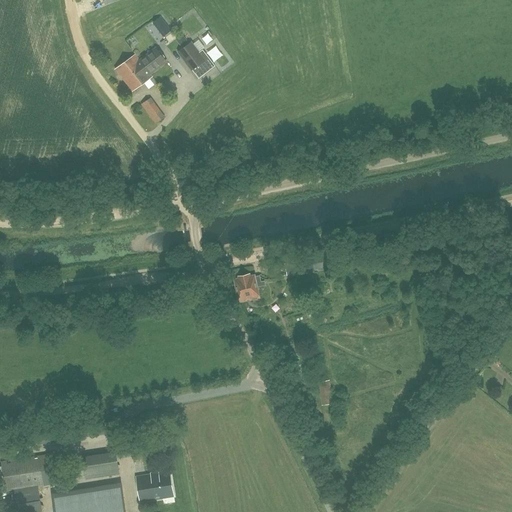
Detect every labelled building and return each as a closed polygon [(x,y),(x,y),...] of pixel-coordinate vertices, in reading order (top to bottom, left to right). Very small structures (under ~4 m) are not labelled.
[(170,31),(160,17),(153,23),(163,36),(170,31)] [(203,50),(199,53),(191,43),(179,52),(199,78),(215,66),(203,50)] [(140,61),(135,55),(115,70),(133,91),(152,77),(150,74),(166,62),(156,48),(140,61)] [(145,104),(158,125),(168,119),(154,98),(145,104)] [(285,263),(287,275),(330,267),(328,256),(285,263)] [(240,302),(258,298),(256,287),(266,286),(265,281),(261,282),(260,276),(253,277),(253,275),(249,276),(248,275),(246,275),(244,275),(241,276),(239,277),(237,277),(237,278),(235,279),(240,302)] [(322,405),(334,403),(333,401),(336,400),(335,392),(332,393),(329,381),(317,384),(322,405)] [(37,426),(40,444),(105,433),(102,415),(37,426)] [(6,491),(61,483),(59,472),(64,471),(63,465),(58,465),(57,454),(1,462),(6,491)] [(86,479),(119,474),(116,454),(105,456),(105,457),(83,461),(86,479)] [(170,472),(136,477),(140,502),(174,497),(170,472)] [(15,511),(41,511),(38,487),(13,491),(15,511)] [(125,511),(123,493),(54,504),(55,511),(125,511)]
